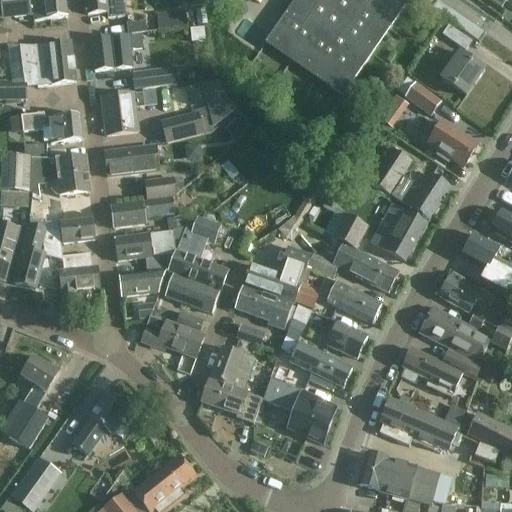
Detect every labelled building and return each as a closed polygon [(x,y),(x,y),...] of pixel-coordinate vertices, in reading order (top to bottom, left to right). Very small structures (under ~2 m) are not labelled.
[(33,16),(34,23),(68,19),(65,0),(0,0),(0,8),(1,20),(33,16)] [(108,15),(108,20),(125,18),(123,0),(85,0),(88,17),(108,15)] [(342,99),(407,6),(399,0),(297,0),(266,45),(342,99)] [(511,0),(483,0),(500,11),(507,0),(511,0)] [(184,14),(171,15),(172,29),(186,28),(184,14)] [(127,26),(128,37),(141,36),(146,35),(145,24),(127,26)] [(442,37),(464,54),(471,45),(449,28),(442,37)] [(0,36),(0,43),(10,44),(11,37),(0,36)] [(128,37),(91,42),(95,74),(132,70),(130,53),(143,51),(141,36),(128,37)] [(32,49),(37,89),(76,84),(71,44),(32,49)] [(467,97),(485,71),(460,54),(441,80),(467,97)] [(176,70),(131,76),(133,93),(178,86),(176,70)] [(0,103),(27,102),(26,81),(0,82),(0,103)] [(227,101),(222,94),(219,84),(201,87),(213,129),(237,110),(227,101)] [(440,106),(414,87),(405,99),(431,118),(440,106)] [(102,100),(106,138),(138,135),(135,111),(144,110),(142,95),(133,97),(102,100)] [(198,114),(160,124),(166,147),(204,136),(198,114)] [(50,130),(49,121),(45,121),(44,115),(21,117),(23,134),(41,133),(41,131),(50,130)] [(49,121),(50,130),(52,146),(83,142),(80,118),(49,121)] [(478,148),(452,131),(443,125),(428,147),(438,153),(436,157),(449,165),(451,161),(464,170),(478,148)] [(31,160),(47,162),(47,146),(23,147),(24,159),(31,160)] [(108,180),(159,174),(156,149),(105,155),(108,180)] [(413,163),(392,150),(368,183),(390,197),(413,163)] [(29,196),(31,197),(31,160),(24,159),(24,160),(1,159),(0,195),(29,196)] [(47,162),(31,160),(31,197),(39,199),(38,187),(52,186),(53,194),(60,198),(89,194),(85,160),(63,163),(47,162)] [(423,191),(404,179),(392,198),(429,222),(451,189),(432,177),(423,191)] [(176,198),(173,179),(143,183),(145,202),(176,198)] [(173,181),(175,195),(183,188),(182,180),(173,181)] [(328,190),(337,202),(350,192),(341,180),(328,190)] [(302,227),(318,199),(309,194),(293,222),(302,227)] [(111,210),(114,231),(146,227),(145,220),(175,217),(174,212),(173,201),(146,205),(111,210)] [(371,244),(406,264),(426,227),(406,216),(391,207),(379,231),(371,244)] [(511,245),(511,217),(503,212),(491,233),(511,245)] [(343,244),(358,251),(369,231),(339,213),(327,237),(342,245),(343,244)] [(166,221),(168,235),(174,234),(173,231),(190,226),(188,216),(166,221)] [(14,285),(35,291),(45,256),(62,262),(63,258),(62,245),(61,245),(60,236),(59,224),(46,225),(46,221),(31,217),(28,227),(30,228),(14,285)] [(167,273),(167,275),(221,295),(229,274),(200,264),(207,245),(214,247),(221,227),(197,219),(195,226),(193,226),(185,231),(178,252),(175,251),(167,273)] [(61,245),(62,245),(94,243),(93,221),(59,224),(60,236),(61,245)] [(0,281),(4,283),(19,231),(0,226),(0,281)] [(160,259),(161,273),(167,273),(175,250),(175,245),(174,234),(168,235),(116,241),(118,264),(160,259)] [(500,250),(475,236),(461,261),(473,267),(467,278),(508,302),(511,293),(511,280),(496,271),(501,263),(494,259),(500,250)] [(354,277),(389,294),(399,275),(356,254),(358,251),(343,244),(342,245),(333,264),(314,254),(312,258),(307,270),(307,272),(328,282),(329,281),(332,282),(337,272),(353,280),(354,277)] [(245,287),(296,306),(296,305),(301,289),(306,275),(307,272),(307,270),(312,258),(287,249),(277,277),(252,267),(245,287)] [(62,262),(63,273),(92,270),(90,256),(63,258),(62,262)] [(58,273),(62,310),(76,309),(74,292),(100,289),(98,269),(92,270),(63,273),(58,273)] [(120,279),(122,298),(158,294),(159,289),(161,290),(167,275),(167,273),(161,273),(120,279)] [(165,299),(213,316),(221,295),(167,275),(161,290),(168,292),(165,299)] [(462,285),(465,282),(453,275),(439,298),(467,315),(476,300),(491,309),(496,300),(481,291),(479,295),(462,285)] [(373,326),(382,306),(337,284),(327,304),(373,326)] [(311,293),(301,289),(296,305),(296,306),(311,312),(317,295),(311,293)] [(268,326),(285,332),(293,308),(243,290),(236,312),(269,324),(268,326)] [(286,339),(298,345),(311,317),(297,310),(291,324),(286,339)] [(477,364),(490,340),(434,310),(421,334),(477,364)] [(175,328),(199,338),(204,323),(180,314),(175,328)] [(160,347),(196,361),(204,340),(199,338),(175,328),(166,325),(150,320),(142,344),(158,350),(160,347)] [(327,347),(357,361),(367,338),(338,325),(327,347)] [(235,341),(260,349),(265,335),(240,326),(235,341)] [(309,381),(327,390),(330,383),(343,389),(352,371),(298,345),(286,339),(280,351),(293,358),(290,364),(312,374),(309,381)] [(210,383),(243,395),(249,377),(254,361),(222,350),(210,383)] [(449,354),(443,367),(412,351),(403,369),(405,370),(401,378),(414,385),(418,377),(430,383),(427,389),(451,401),(463,377),(468,379),(475,366),(449,354)] [(24,406),(19,403),(0,434),(29,452),(48,421),(36,414),(60,375),(35,360),(22,380),(34,388),(24,406)] [(477,378),(488,382),(493,369),(483,363),(481,368),(480,370),(477,378)] [(301,393),(271,380),(262,402),(279,409),(280,406),(293,411),(286,429),(322,446),(336,409),(301,393)] [(235,420),(253,426),(262,402),(243,395),(210,383),(209,383),(202,404),(236,416),(235,420)] [(73,448),(87,459),(105,433),(112,438),(114,436),(123,442),(133,427),(124,421),(130,412),(108,396),(89,422),(91,423),(73,448)] [(436,450),(447,455),(458,432),(446,427),(423,417),(423,416),(391,402),(381,424),(385,425),(380,436),(410,448),(412,444),(434,454),(436,450)] [(511,455),(511,431),(478,414),(467,436),(510,458),(511,455)] [(250,452),(263,457),(267,448),(254,442),(250,452)] [(499,453),(479,445),(474,458),(494,466),(499,453)] [(402,511),(418,511),(419,505),(428,507),(427,511),(440,511),(441,508),(442,495),(443,478),(368,456),(358,487),(404,501),(402,511)] [(133,497),(144,511),(155,511),(168,502),(174,510),(190,498),(184,490),(196,481),(180,461),(133,497)] [(122,472),(109,491),(112,493),(128,481),(122,472)] [(509,477),(485,476),(484,490),(508,491),(509,477)] [(9,499),(28,511),(34,511),(43,501),(20,485),(9,499)] [(135,511),(122,496),(102,511),(135,511)] [(21,511),(9,500),(0,510),(2,511),(21,511)]
